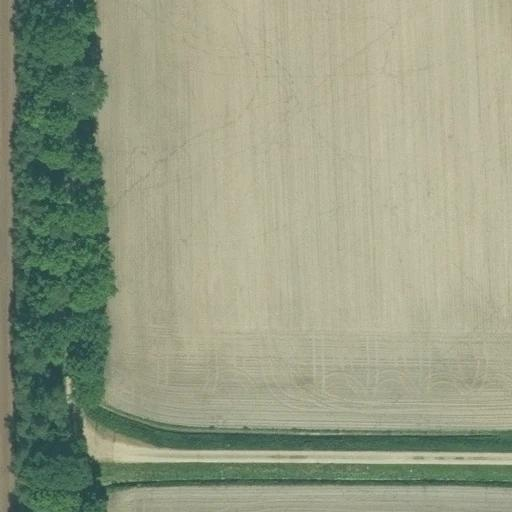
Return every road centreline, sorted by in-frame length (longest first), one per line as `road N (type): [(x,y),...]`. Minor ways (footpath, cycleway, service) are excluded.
road 1 (track): [(68,0),(70,511)]
road 2 (track): [(70,456),(511,457)]
